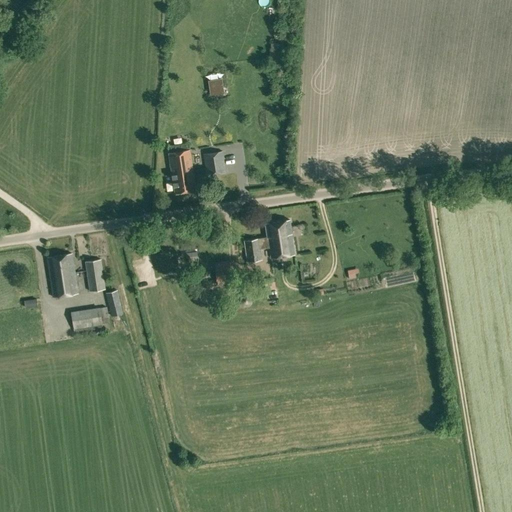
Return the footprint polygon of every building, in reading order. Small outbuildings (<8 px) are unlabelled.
[(224,93),(222,79),(209,81),(211,95),(224,93)] [(168,146),(169,152),(175,193),(196,190),(190,149),(189,149),(188,143),(168,146)] [(204,154),(207,175),(226,172),(222,151),(204,154)] [(244,240),(247,261),(262,259),(260,245),(269,244),(271,258),(295,254),(292,233),(290,219),(265,223),(267,237),(244,240)] [(107,235),(94,237),(97,252),(110,250),(107,235)] [(47,257),(53,297),(78,293),(72,253),(47,257)] [(85,261),(90,291),(105,289),(101,259),(85,261)] [(215,263),(217,279),(231,277),(229,261),(215,263)] [(265,278),(266,290),(276,288),(275,277),(265,278)] [(105,293),(111,317),(123,314),(117,290),(105,293)] [(26,307),(37,306),(36,299),(25,300),(26,307)] [(71,312),(74,332),(102,328),(102,323),(110,322),(107,306),(99,307),(71,312)]
